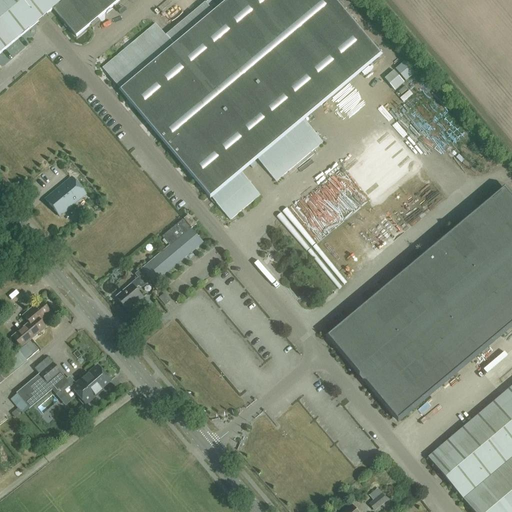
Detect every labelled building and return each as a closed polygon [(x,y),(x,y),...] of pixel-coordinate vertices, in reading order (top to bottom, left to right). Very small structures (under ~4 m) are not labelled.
[(120,0),(0,0),(0,54),(53,9),(76,37),(120,0)] [(230,0),(219,10),(210,0),(206,3),(166,36),(156,24),(102,69),(230,221),(260,195),(241,173),(257,159),(276,182),(323,143),(304,120),(380,56),(333,0),(230,0)] [(415,74),(405,62),(395,69),(406,82),(415,74)] [(394,71),(384,79),(395,91),(404,83),(394,71)] [(405,84),(397,92),(402,96),(410,88),(405,84)] [(438,133),(459,114),(453,108),(433,127),(438,133)] [(483,163),(488,169),(494,163),(488,158),(483,163)] [(71,177),(58,188),(45,199),(59,216),(85,194),(71,177)] [(511,326),(511,197),(505,189),(328,337),(360,376),(360,379),(363,383),(367,383),(399,422),(511,326)] [(321,215),(315,201),(305,206),(310,219),(321,215)] [(350,285),(291,207),(280,215),(340,293),(350,285)] [(338,224),(335,217),(346,211),(345,208),(313,224),(319,234),(338,224)] [(192,228),(196,225),(189,215),(184,219),(192,228)] [(145,281),(144,280),(148,277),(154,284),(202,244),(183,220),(163,237),(171,246),(137,275),(140,278),(117,297),(128,311),(143,298),(134,288),(138,285),(139,286),(141,287),(142,287),(145,284),(146,283),(145,281)] [(372,231),(368,234),(379,248),(383,245),(372,231)] [(356,233),(348,236),(352,243),(359,240),(356,233)] [(364,244),(349,259),(352,262),(367,248),(364,244)] [(23,316),(30,324),(13,338),(21,348),(45,329),(39,322),(44,318),(43,317),(49,312),(40,301),(23,316)] [(39,351),(30,341),(0,366),(9,376),(39,351)] [(481,365),(500,347),(495,341),(475,360),(481,365)] [(76,385),(71,380),(68,379),(66,381),(47,358),(46,358),(47,359),(47,358),(47,359),(34,370),(39,375),(16,394),(17,395),(11,401),(21,412),(27,406),(29,409),(51,390),(56,397),(68,387),(68,388),(69,387),(80,399),(79,400),(83,405),(84,404),(85,405),(99,394),(98,392),(110,382),(97,367),(76,385)] [(511,511),(511,388),(429,458),(474,511),(511,511)] [(374,511),(387,501),(378,489),(369,495),(373,500),(369,504),(374,511)]
